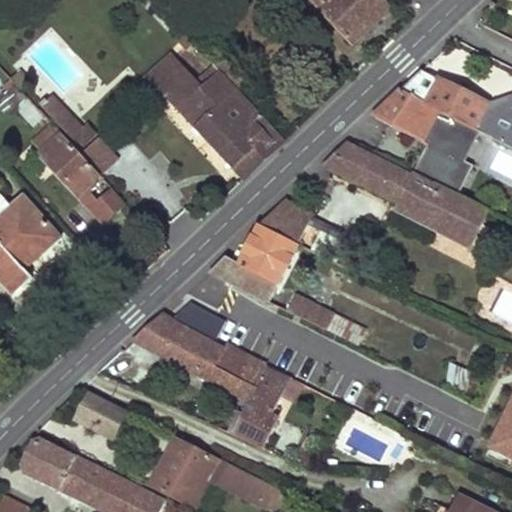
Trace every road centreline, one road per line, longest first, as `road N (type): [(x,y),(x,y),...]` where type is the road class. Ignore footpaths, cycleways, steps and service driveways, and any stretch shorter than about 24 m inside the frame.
road 1 (residential): [(0,432),(442,18)]
road 2 (unknown): [(163,275),(448,428)]
road 3 (unknown): [(66,365),(282,485)]
